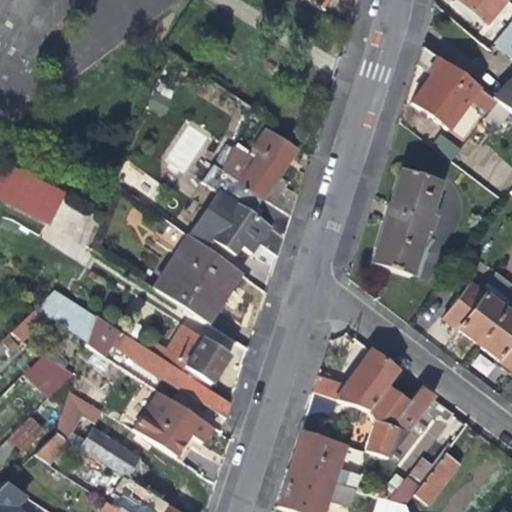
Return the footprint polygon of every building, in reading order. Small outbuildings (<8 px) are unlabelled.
[(300,0),(317,9),(322,0),(300,0)] [(478,28),(501,2),(498,0),(451,0),(449,3),(478,28)] [(408,115),(447,143),(477,98),(437,68),(423,91),(408,115)] [(493,106),(511,119),(511,94),(507,90),(493,106)] [(163,160),(182,174),(209,137),(189,124),(163,160)] [(253,165),(232,150),(219,176),(287,215),(294,195),(283,186),(286,182),(282,179),(276,175),(291,151),(265,134),(251,153),(253,160),(255,161),(253,165)] [(280,238),(287,215),(219,176),(232,150),(227,146),(202,182),(218,193),(192,229),(210,241),(232,256),(239,246),(250,254),(257,243),(263,248),(275,256),(277,249),(280,238)] [(56,193),(16,173),(0,201),(0,202),(40,225),(56,193)] [(422,235),(425,236),(431,220),(427,218),(437,186),(397,174),(368,265),(408,278),(422,235)] [(210,241),(192,229),(187,236),(205,248),(210,241)] [(189,240),(154,293),(203,325),(223,294),(236,273),(189,240)] [(257,243),(250,254),(256,259),(263,248),(257,243)] [(511,261),(505,256),(483,283),(506,300),(511,292),(511,261)] [(498,311),(506,300),(483,283),(475,294),(498,311)] [(455,332),(475,347),(501,314),(498,311),(475,294),(466,287),(440,320),(455,332)] [(88,349),(99,322),(52,294),(41,309),(51,320),(88,349)] [(511,308),(506,317),(501,314),(475,347),(490,358),(510,374),(511,370),(511,308)] [(41,309),(13,335),(26,344),(51,320),(41,309)] [(199,401),(206,392),(145,352),(99,322),(88,349),(106,360),(111,353),(114,348),(131,359),(130,361),(162,383),(165,378),(199,401)] [(227,361),(182,329),(165,352),(153,343),(145,352),(206,392),(219,373),(227,361)] [(47,398),(70,377),(45,351),(23,373),(47,398)] [(312,396),(366,415),(370,410),(383,392),(396,375),(370,355),(348,382),(335,378),(319,372),(312,396)] [(370,410),(366,415),(371,426),(366,441),(362,454),(385,462),(430,401),(417,391),(404,408),(397,403),(383,392),(370,410)] [(224,418),(228,407),(206,392),(199,401),(224,418)] [(60,440),(68,445),(73,433),(82,421),(96,426),(103,416),(69,395),(56,437),(60,440)] [(211,429),(159,395),(134,432),(175,459),(184,444),(189,437),(201,445),(211,429)] [(34,420),(0,452),(0,469),(19,452),(23,455),(46,433),(34,420)] [(333,485),(344,447),(299,434),(294,454),(288,472),(311,478),(333,485)] [(86,454),(129,483),(140,464),(98,436),(86,454)] [(68,445),(60,440),(37,461),(53,471),(74,449),(68,445)] [(412,497),(413,498),(445,455),(444,454),(412,497)] [(459,465),(445,455),(413,498),(426,508),(459,465)] [(129,483),(128,485),(137,491),(146,477),(150,471),(140,464),(129,483)] [(353,494),(329,486),(311,478),(288,472),(283,487),(274,511),(277,511),(322,511),(326,502),(348,510),(353,494)] [(168,511),(137,491),(128,485),(119,480),(111,492),(132,506),(128,511),(168,511)] [(2,494),(0,495),(0,511),(16,511),(27,502),(7,489),(2,494)] [(373,511),(404,511),(377,502),(373,511)]
